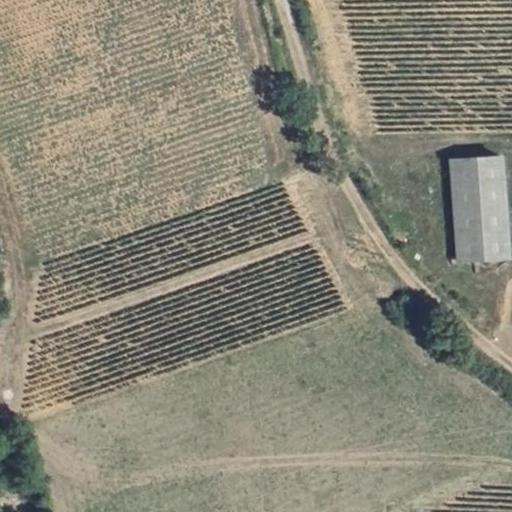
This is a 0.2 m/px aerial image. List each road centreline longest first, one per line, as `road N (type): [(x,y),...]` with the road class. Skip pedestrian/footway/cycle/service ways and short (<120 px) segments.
road 1 (track): [(284,0),(344,181),(411,281),(511,362)]
road 2 (track): [(312,0),(345,116),(360,138),(381,150),(485,142),(511,150)]
